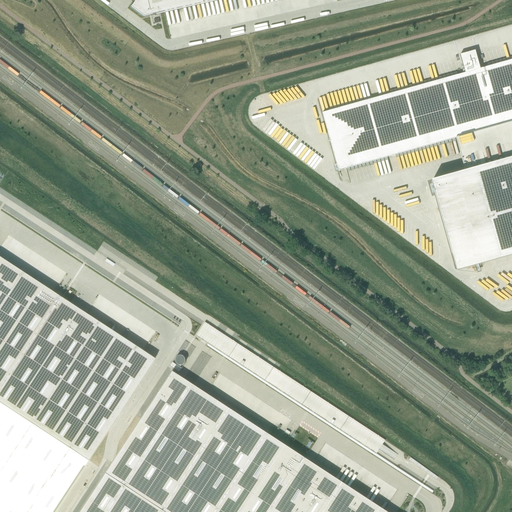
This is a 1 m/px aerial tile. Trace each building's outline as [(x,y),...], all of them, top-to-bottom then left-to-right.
[(221,0),(133,0),(134,3),(130,8),(143,18),(221,0)] [(465,73),(322,113),(339,171),(511,122),(511,60),(485,68),(481,69),(480,66),(475,51),(460,55),(465,73)] [(511,159),(432,182),(457,272),(511,256),(511,159)] [(0,258),(0,389),(60,298),(0,258)] [(65,271),(49,262),(45,269),(61,278),(62,276),(62,275),(65,271)] [(60,298),(0,389),(0,404),(87,462),(154,360),(60,298)] [(178,365),(186,362),(182,355),(175,358),(178,365)] [(172,363),(170,366),(179,373),(182,369),(172,363)] [(173,372),(106,474),(164,511),(269,511),(305,458),(173,372)] [(0,404),(0,511),(54,511),(87,462),(0,404)] [(386,511),(305,458),(269,511),(386,511)] [(164,511),(106,474),(80,511),(164,511)]
